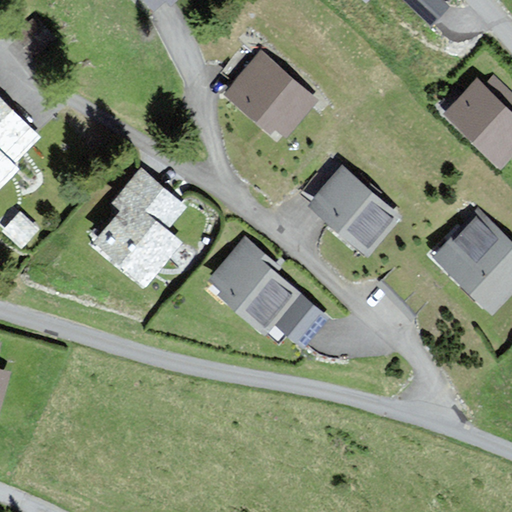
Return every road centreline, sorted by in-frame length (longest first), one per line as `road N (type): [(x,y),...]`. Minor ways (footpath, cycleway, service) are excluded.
road 1 (unclassified): [(511,451),(347,397),(143,354),(0,310)]
road 2 (residential): [(0,51),(212,185),(221,181),(219,158),(171,24)]
